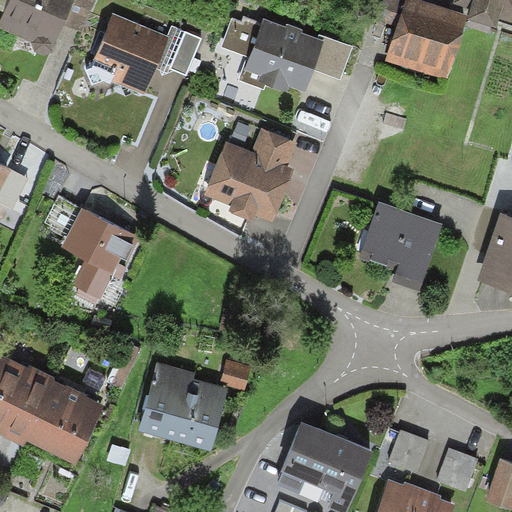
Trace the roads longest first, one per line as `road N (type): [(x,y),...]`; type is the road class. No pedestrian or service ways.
road 1 (residential): [(0,117),(337,312),(371,352)]
road 2 (residential): [(371,352),(282,412),(244,462),(222,511)]
road 3 (residential): [(511,440),(371,352)]
road 4 (residential): [(511,324),(405,336),(371,352)]
